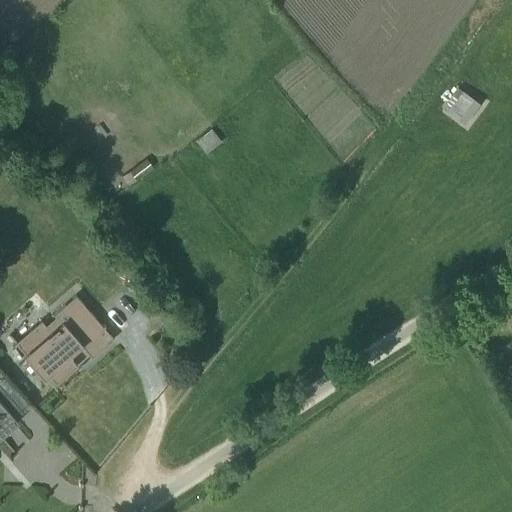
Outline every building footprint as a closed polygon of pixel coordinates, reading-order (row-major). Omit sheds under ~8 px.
[(461,87),(444,108),(465,124),(481,103),(461,87)] [(212,127),(193,140),(205,157),(224,144),(212,127)] [(112,179),(127,196),(154,173),(139,156),(112,179)] [(137,272),(123,257),(114,266),(128,281),(137,272)] [(15,342),(44,375),(49,371),(51,374),(71,357),(67,353),(78,343),(90,357),(112,338),(74,295),(52,314),(54,316),(44,324),(40,320),(15,342)] [(28,406),(1,375),(0,375),(0,390),(19,413),(28,406)] [(0,434),(16,421),(0,402),(0,434)]
